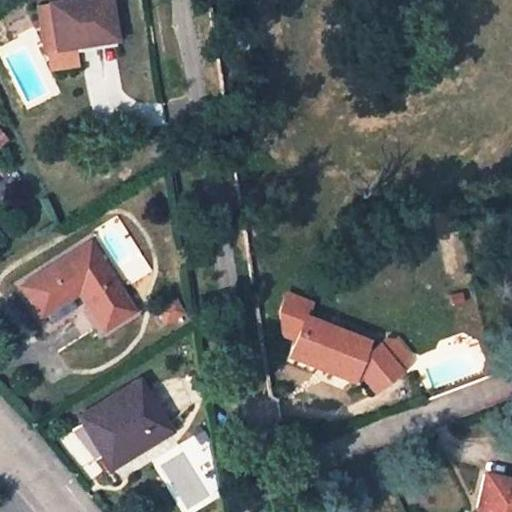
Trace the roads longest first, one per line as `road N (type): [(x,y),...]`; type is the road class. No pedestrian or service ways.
road 1 (residential): [(188,0),(261,474)]
road 2 (residential): [(261,474),(511,382)]
